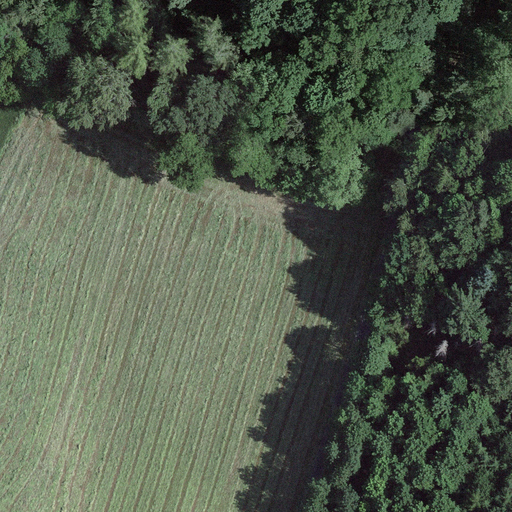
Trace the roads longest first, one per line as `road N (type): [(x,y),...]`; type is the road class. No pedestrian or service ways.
road 1 (track): [(430,141),(308,511)]
road 2 (track): [(494,0),(430,141)]
